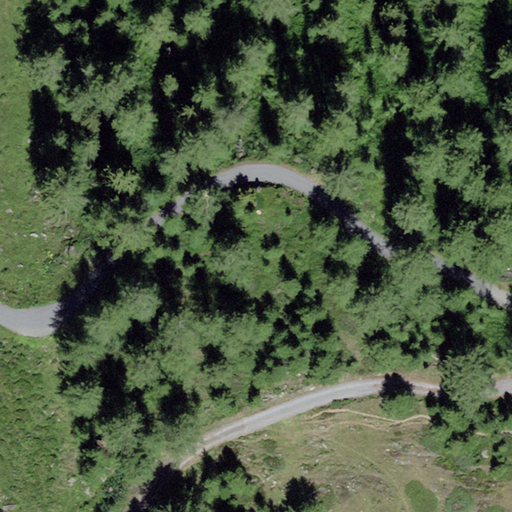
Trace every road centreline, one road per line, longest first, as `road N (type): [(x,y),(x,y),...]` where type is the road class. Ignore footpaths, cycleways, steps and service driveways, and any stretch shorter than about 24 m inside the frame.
road 1 (unclassified): [(511,304),(382,245),(307,186),(242,172),(199,186),(96,289),(51,320),(33,325),(0,316)]
road 2 (residential): [(511,386),(448,396),(387,386),(301,401),(181,452),(138,511)]
